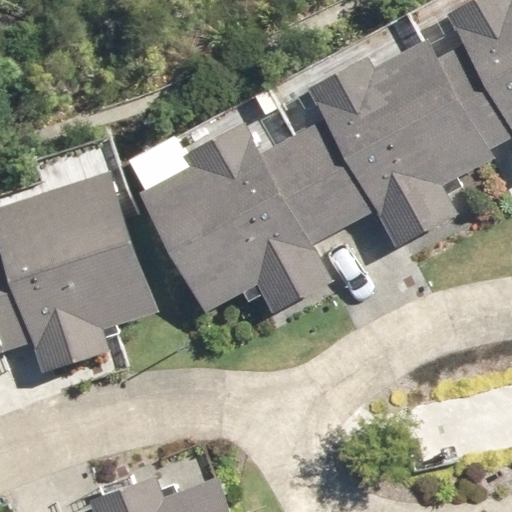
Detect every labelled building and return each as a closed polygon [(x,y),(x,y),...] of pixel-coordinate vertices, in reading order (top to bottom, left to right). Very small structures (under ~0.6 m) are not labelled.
[(511,0),(468,0),(462,4),(477,34),(451,48),(498,141),(511,134),(511,0)] [(498,141),(451,48),(441,29),(385,57),(381,50),(324,80),(339,110),(304,127),(353,218),(386,199),(408,240),(465,210),(448,177),(503,150),(498,141)] [(273,141),(259,114),(199,146),(205,156),(150,185),(211,303),(264,276),(279,303),(341,271),(322,235),(353,218),(304,127),(273,141)] [(0,227),(6,243),(0,245),(0,314),(14,354),(43,344),(54,376),(120,352),(113,334),(169,314),(118,174),(0,216),(0,227)] [(0,359),(14,354),(0,314),(0,359)] [(239,511),(227,481),(176,502),(165,477),(100,504),(102,511),(239,511)]
